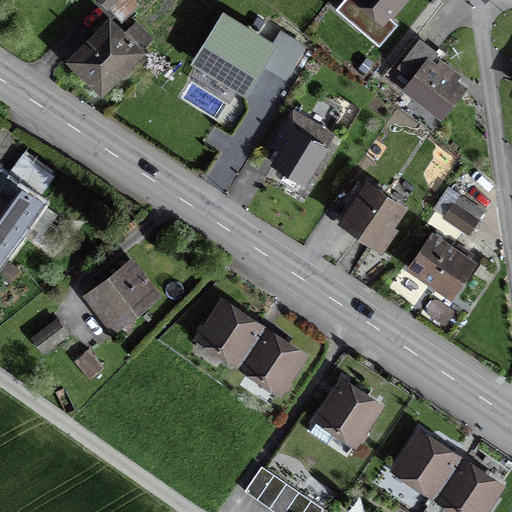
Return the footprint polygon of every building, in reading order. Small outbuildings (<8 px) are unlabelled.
[(98,0),(119,24),(137,7),(130,0),(98,0)] [(379,26),(385,18),(401,0),(354,0),(368,12),(365,16),(379,26)] [(248,97),(278,48),(225,15),(194,64),(248,97)] [(134,28),(122,39),(108,25),(71,61),(100,90),(115,74),(120,79),(126,73),(121,68),(147,43),(134,28)] [(446,68),(438,62),(433,68),(427,63),(434,54),(414,38),(382,78),(403,94),(406,90),(439,116),(459,89),(451,82),(454,77),(445,70),(446,68)] [(331,137),(291,113),(271,146),(280,152),(272,165),(302,183),(331,137)] [(0,258),(40,203),(35,200),(52,177),(42,169),(25,192),(0,174),(0,258)] [(367,185),(341,223),(372,244),(384,226),(387,228),(401,208),(367,185)] [(467,235),(481,213),(453,192),(447,202),(451,205),(442,218),(467,235)] [(408,268),(449,296),(471,265),(430,236),(408,268)] [(112,326),(152,296),(128,265),(88,295),(112,326)] [(197,332),(200,337),(198,339),(234,362),(257,327),(222,304),(206,327),(200,326),(197,332)] [(42,352),(65,335),(55,321),(32,339),(42,352)] [(285,380),(301,356),(265,332),(242,367),(278,391),(279,389),(285,390),(289,384),(285,380)] [(101,367),(87,350),(73,361),(87,379),(101,367)] [(361,431),(377,406),(341,382),(317,419),(353,442),(354,440),(360,442),(364,436),(361,431)] [(454,458),(418,434),(394,470),(430,494),(454,458)] [(481,511),(497,486),(461,463),(438,498),(458,511),(481,511)] [(260,467),(243,491),(272,511),(320,511),(322,510),(260,467)]
